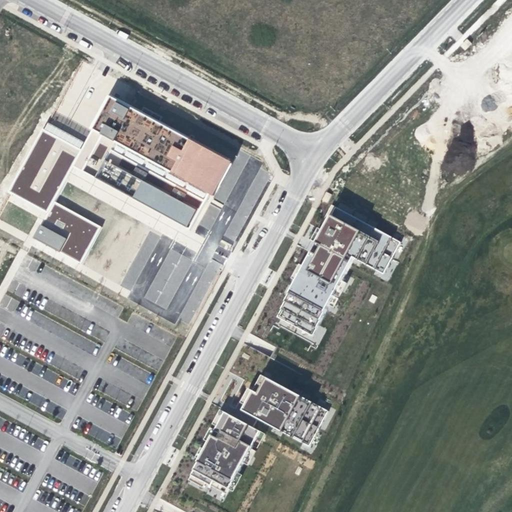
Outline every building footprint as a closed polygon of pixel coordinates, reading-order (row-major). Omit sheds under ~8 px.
[(83,152),(44,131),(10,193),(49,214),(35,239),(83,265),(102,229),(56,204),(75,167),(191,230),(229,160),(113,97),(83,152)] [(334,229),(329,226),(325,234),(319,246),(380,280),(399,246),(375,231),(343,213),(334,229)] [(179,318),(189,324),(229,246),(222,243),(223,240),(210,233),(207,240),(209,241),(206,247),(214,251),(206,267),(179,254),(172,268),(164,264),(158,277),(164,280),(161,285),(153,281),(145,298),(153,302),(149,310),(176,324),(179,318)] [(308,246),(271,307),(290,317),(292,314),(309,322),(340,263),(308,246)] [(259,380),(254,377),(250,385),(244,397),(305,431),(324,397),(300,382),(268,364),(259,380)] [(232,397),(229,396),(195,458),(215,468),(217,465),(233,473),(264,414),(232,397)]
